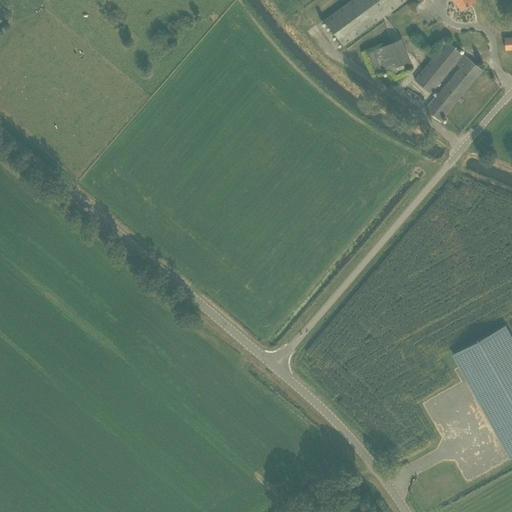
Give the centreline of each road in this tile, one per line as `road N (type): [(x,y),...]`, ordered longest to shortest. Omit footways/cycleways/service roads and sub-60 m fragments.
road 1 (unclassified): [(274,368),(0,122)]
road 2 (unclassified): [(274,368),(467,145)]
road 3 (unclassified): [(412,511),(380,462),(274,368)]
